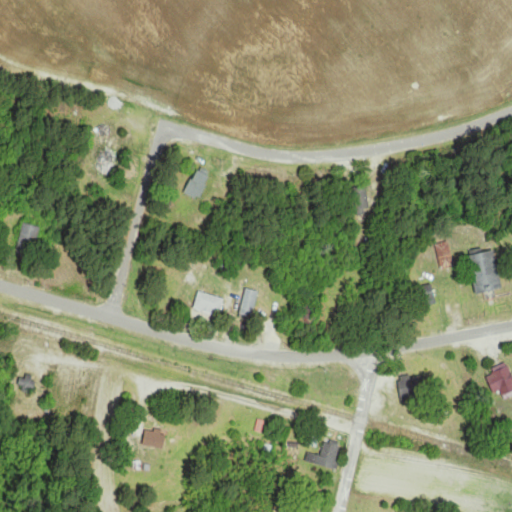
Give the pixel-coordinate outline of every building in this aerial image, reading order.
[(113,170),(111,152),(98,153),(100,172),(113,170)] [(185,194),(199,201),(211,178),(197,171),(185,194)] [(354,192),(360,215),(372,212),(366,189),(354,192)] [(16,256),(32,260),(40,228),(24,224),(16,256)] [(503,290),(495,252),(469,257),(477,295),(503,290)] [(434,286),(410,284),(409,307),(433,308),(434,286)] [(260,293),(246,290),(241,315),(254,318),(260,293)] [(194,310),(215,316),(220,299),(199,292),(194,310)] [(323,325),(342,325),(342,300),(323,300),(323,325)] [(489,374),(500,401),(511,395),(511,371),(510,366),(489,374)] [(34,388),(32,374),(19,377),(22,391),(34,388)] [(400,375),(400,398),(424,398),(424,375),(400,375)] [(145,446),(165,445),(164,429),(145,430),(145,446)] [(306,462),(335,468),(340,444),(324,441),(321,454),(308,452),(306,462)]
